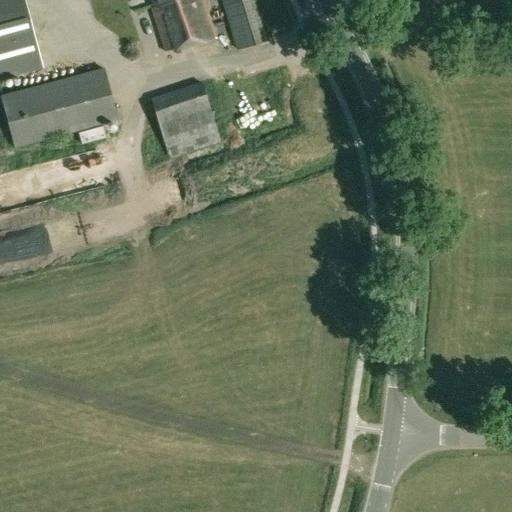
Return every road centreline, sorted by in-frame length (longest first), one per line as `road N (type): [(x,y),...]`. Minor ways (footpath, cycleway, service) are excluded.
road 1 (tertiary): [(391,432),(407,275),(399,172),(329,0)]
road 2 (unclassified): [(391,432),(511,434)]
